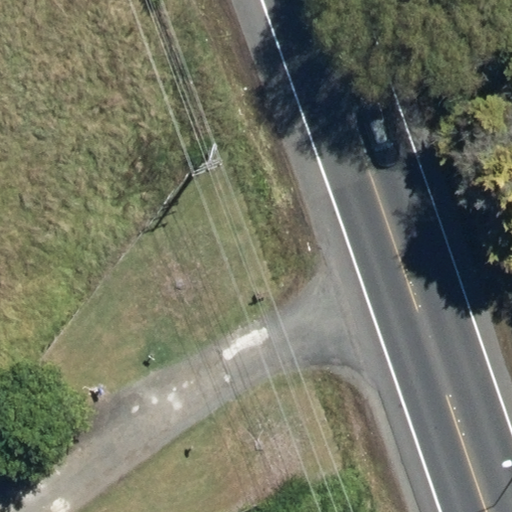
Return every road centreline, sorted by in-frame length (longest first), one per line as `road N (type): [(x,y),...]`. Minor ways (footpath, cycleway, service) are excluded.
road 1 (primary): [(448,511),(269,0)]
road 2 (unknown): [(21,511),(137,416),(373,299)]
